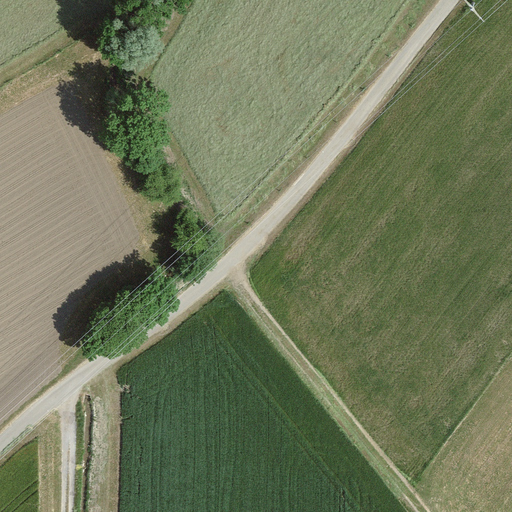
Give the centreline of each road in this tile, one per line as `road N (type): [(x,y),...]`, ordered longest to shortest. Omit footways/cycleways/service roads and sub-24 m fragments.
road 1 (unclassified): [(0,445),(270,227),(451,0)]
road 2 (track): [(64,390),(60,511)]
